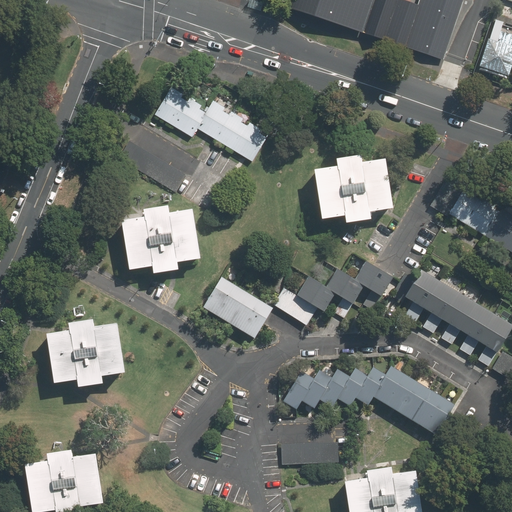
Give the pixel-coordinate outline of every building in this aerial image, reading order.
[(292,0),(291,6),(363,31),(374,0),(292,0)] [(374,0),(363,31),(403,47),(417,8),(397,0),(374,0)] [(403,47),(441,61),(462,0),(420,0),(417,8),(403,47)] [(478,66),(507,76),(511,61),(511,47),(488,39),(478,66)] [(269,137),(211,100),(205,110),(166,85),(150,110),(190,135),(195,128),(252,163),(269,137)] [(119,161),(175,194),(187,175),(130,141),(119,161)] [(335,157),(336,165),(313,168),(321,217),(344,214),(345,221),(371,217),(370,210),(392,206),(385,157),(361,161),(360,153),(335,157)] [(511,215),(446,176),(430,204),(511,253),(511,215)] [(144,209),(145,217),(122,220),(130,269),(153,266),(154,273),(180,269),(178,262),(201,258),(193,209),(170,213),(169,205),(144,209)] [(270,305),(305,325),(315,307),(322,312),(333,294),(351,304),(362,286),(380,297),(391,278),(364,262),(355,278),(335,267),(323,286),(308,277),(297,295),(281,286),(270,305)] [(511,321),(511,320),(422,268),(403,300),(494,353),(511,321)] [(271,309),(220,276),(201,306),(253,338),(271,309)] [(69,321),(71,328),(47,332),(55,381),(78,378),(79,385),(105,381),(104,374),(127,370),(119,321),(96,325),(94,317),(69,321)] [(511,359),(498,351),(487,370),(511,384),(511,359)] [(299,399),(312,408),(317,400),(330,409),(336,399),(348,406),(353,398),(366,406),(372,397),(433,435),(452,404),(389,365),(384,373),(371,366),(366,375),(353,367),(348,376),(336,368),(330,378),(317,370),(312,378),(299,370),(281,399),(295,407),(299,399)] [(336,442),(282,446),(283,465),(338,462),(336,442)] [(48,452),(49,459),(26,463),(34,511),(57,508),(57,511),(81,511),(84,511),(82,505),(105,501),(97,452),(74,455),(73,448),(48,452)] [(363,469),(365,477),(341,480),(346,511),(419,511),(413,469),(390,473),(388,466),(363,469)]
